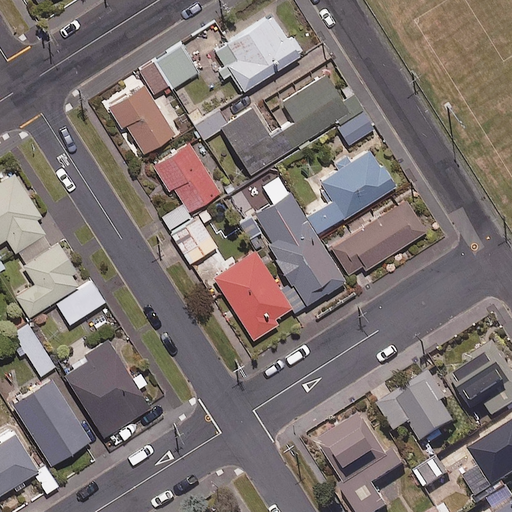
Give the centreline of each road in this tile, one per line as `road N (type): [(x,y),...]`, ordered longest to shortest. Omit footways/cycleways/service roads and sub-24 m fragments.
road 1 (residential): [(237,420),(23,85)]
road 2 (residential): [(237,420),(498,254)]
road 3 (residential): [(498,254),(334,0)]
road 4 (residential): [(94,511),(237,420)]
road 5 (tertiary): [(23,85),(158,0)]
